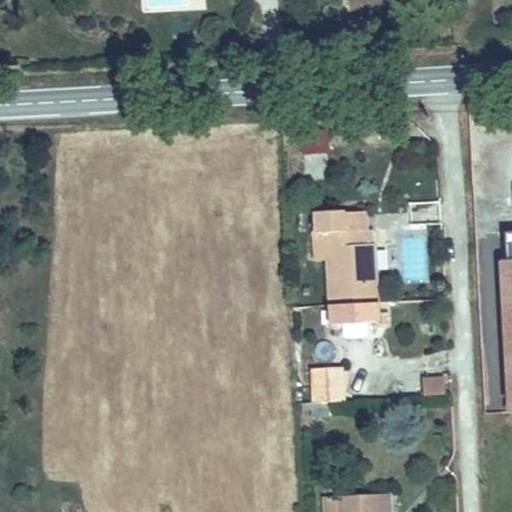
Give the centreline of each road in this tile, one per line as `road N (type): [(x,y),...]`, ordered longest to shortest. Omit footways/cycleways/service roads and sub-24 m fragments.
road 1 (tertiary): [(0,104),(511,75)]
road 2 (unknown): [(453,78),(469,511)]
